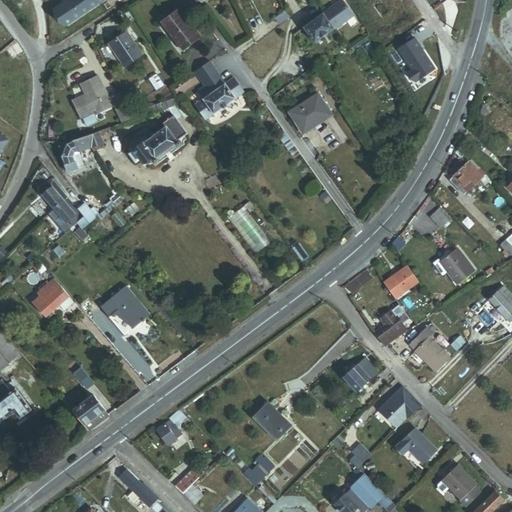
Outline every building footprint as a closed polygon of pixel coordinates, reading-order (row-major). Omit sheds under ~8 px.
[(82,0),(65,11),(74,23),(109,0),(82,0)] [(336,30),(354,18),(342,0),(339,0),(324,10),(336,30)] [(186,48),(203,36),(181,8),(165,20),(186,48)] [(302,25),(314,44),(336,30),(324,10),(302,25)] [(276,21),(282,30),(294,21),(289,12),(276,21)] [(121,63),(144,47),(129,26),(106,41),(121,63)] [(436,69),(415,38),(399,49),(412,69),(409,71),(410,78),(416,82),(436,69)] [(205,122),(247,92),(236,77),(228,83),(212,62),(196,72),(208,88),(199,95),(202,100),(202,101),(203,102),(206,107),(198,113),(205,122)] [(208,88),(196,72),(193,74),(203,88),(197,92),(199,95),(208,88)] [(108,105),(105,98),(95,73),(78,80),(82,91),(69,97),(76,114),(90,108),(91,111),(108,105)] [(180,87),(183,95),(200,85),(194,77),(180,87)] [(304,132),(331,112),(318,92),(289,111),(304,132)] [(116,124),(128,121),(116,94),(105,98),(108,105),(116,124)] [(194,107),(198,113),(206,107),(203,102),(194,107)] [(80,124),(94,119),(91,111),(90,108),(76,114),(80,124)] [(156,164),(180,146),(177,143),(188,135),(175,120),(166,126),(169,130),(150,144),(149,143),(130,157),(138,167),(144,162),(148,166),(154,162),(156,164)] [(91,145),(103,142),(99,129),(71,135),(60,148),(64,167),(75,164),(72,154),(76,147),(91,145)] [(0,154),(11,139),(0,131),(0,154)] [(441,194),(456,211),(478,191),(462,174),(441,194)] [(60,214),(76,201),(60,180),(48,189),(53,196),(48,200),(60,214)] [(85,227),(92,221),(83,210),(76,201),(60,214),(69,225),(63,230),(71,239),(85,227)] [(85,227),(92,233),(106,222),(90,204),(83,210),(92,221),(85,227)] [(429,216),(440,228),(451,219),(441,206),(429,216)] [(269,243),(244,210),(230,221),(255,254),(269,243)] [(69,225),(60,214),(54,220),(63,230),(69,225)] [(511,254),(511,248),(504,240),(499,246),(509,257),(511,254)] [(461,285),(479,274),(463,250),(445,261),(461,285)] [(346,286),(353,294),(373,278),(365,269),(346,286)] [(396,294),(411,284),(401,269),(385,279),(396,294)] [(51,305),(65,294),(55,282),(41,293),(51,305)] [(132,328),(149,314),(126,286),(102,306),(110,316),(118,310),(132,328)] [(507,317),(511,312),(511,295),(505,287),(492,298),(507,317)] [(51,305),(41,293),(33,300),(45,316),(57,307),(61,312),(71,304),(65,294),(51,305)] [(422,316),(430,311),(422,298),(413,303),(422,316)] [(385,345),(405,330),(402,325),(408,320),(397,306),(380,318),(385,324),(375,331),(385,345)] [(0,365),(4,370),(24,352),(0,326),(0,365)] [(434,336),(428,330),(411,346),(416,353),(436,375),(451,361),(431,339),(434,336)] [(344,383),(350,390),(371,370),(364,362),(359,367),(355,363),(343,375),(347,380),(344,383)] [(86,389),(94,384),(85,372),(77,377),(86,389)] [(39,413),(21,391),(17,394),(11,387),(0,392),(0,408),(11,423),(20,416),(26,423),(39,413)] [(381,411),(396,429),(420,409),(405,391),(381,411)] [(92,434),(113,417),(96,396),(75,413),(92,434)] [(277,438),(293,423),(272,401),(256,415),(277,438)] [(180,421),(185,416),(180,411),(175,416),(180,421)] [(164,450),(181,439),(170,422),(153,433),(164,450)] [(412,448),(425,462),(438,449),(418,428),(397,447),(405,455),(412,448)] [(349,453),(357,446),(347,434),(339,441),(349,453)] [(244,473),(257,484),(272,467),(258,454),(254,460),(258,463),(252,470),(249,468),(244,473)] [(394,503),(356,464),(326,493),(342,509),(356,495),(362,501),(371,492),(388,509),(394,503)] [(465,509),(481,494),(457,468),(443,480),(462,500),(459,503),(465,509)] [(154,509),(160,503),(152,494),(154,492),(148,486),(146,488),(131,473),(125,479),(154,509)] [(204,495),(187,477),(177,486),(195,504),(204,495)] [(256,511),(254,510),(257,506),(248,498),(234,511),(256,511)] [(476,511),(498,511),(503,508),(492,498),(476,511)]
